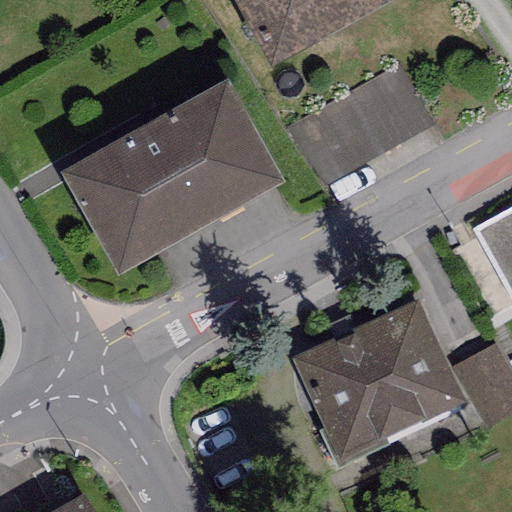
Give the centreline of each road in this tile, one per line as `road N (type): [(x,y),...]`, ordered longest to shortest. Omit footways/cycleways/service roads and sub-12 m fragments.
road 1 (residential): [(86,374),(511,141)]
road 2 (residential): [(0,234),(86,374)]
road 3 (residential): [(86,374),(175,511)]
